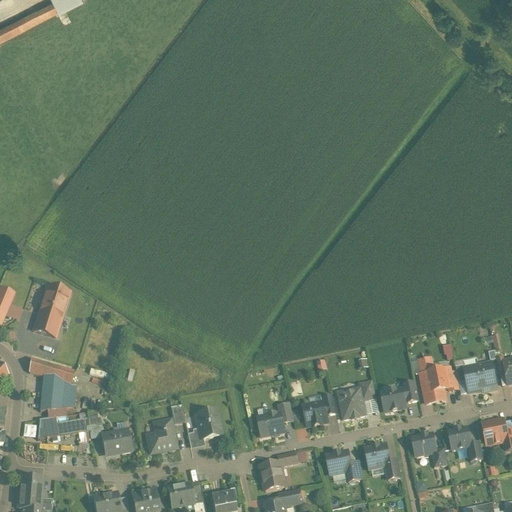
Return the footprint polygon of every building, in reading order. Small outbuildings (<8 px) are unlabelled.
[(47,5),(19,19),(25,30),(53,16),(47,5)] [(71,294),(47,286),(44,296),(45,296),(34,333),(56,339),(71,294)] [(15,295),(1,289),(0,292),(0,299),(11,304),(15,295)] [(11,304),(0,299),(0,312),(6,315),(11,304)] [(496,352),(489,354),(491,362),(497,361),(496,352)] [(56,366),(32,360),(30,374),(44,378),(41,413),(74,409),(76,388),(71,386),(76,371),(56,367),(56,366)] [(432,360),(419,362),(422,376),(435,374),(432,360)] [(504,360),(497,362),(500,376),(506,375),(504,363),(504,360)] [(0,364),(0,392),(2,392),(0,390),(0,385),(9,376),(0,364)] [(465,370),(465,371),(469,395),(483,392),(484,394),(497,391),(492,365),(465,370)] [(464,366),(456,368),(457,374),(459,385),(467,383),(465,371),(465,370),(464,366)] [(422,376),(421,376),(424,389),(427,406),(446,402),(444,391),(449,390),(454,389),(451,375),(450,370),(435,374),(422,376)] [(459,385),(457,374),(451,375),(454,389),(449,390),(450,393),(460,391),(459,385)] [(467,383),(459,385),(460,391),(462,397),(469,395),(467,383)] [(373,384),(360,386),(361,393),(362,393),(364,404),(377,401),(373,384)] [(416,385),(404,387),(405,392),(407,403),(408,405),(419,403),(418,402),(419,402),(416,385)] [(402,391),(381,396),(385,413),(392,412),(393,413),(399,412),(398,411),(406,409),(404,403),(407,403),(405,392),(402,393),(402,391)] [(347,394),(339,395),(345,423),(367,418),(364,404),(362,393),(361,393),(354,395),(353,393),(352,392),(348,392),(347,394)] [(333,398),(323,400),(323,405),(324,404),(327,418),(337,416),(333,398)] [(323,405),(304,409),(308,429),(315,428),(315,429),(321,428),(321,427),(328,425),(327,418),(324,404),(323,405)] [(279,409),(280,416),(281,415),(283,426),(294,424),(291,407),(279,409)] [(182,409),(171,411),(173,422),(174,426),(185,424),(182,409)] [(96,412),(88,414),(90,430),(100,428),(96,412)] [(218,412),(196,417),(199,431),(201,442),(202,442),(223,437),(218,412)] [(280,416),(257,420),(261,440),(285,435),(283,426),(281,415),(280,416)] [(87,420),(57,425),(56,419),(40,422),(38,441),(87,434),(87,420)] [(173,422),(155,426),(157,436),(147,438),(151,456),(177,450),(172,427),(174,426),(173,422)] [(504,422),(483,426),(486,437),(484,437),(485,439),(486,438),(488,447),(503,444),(508,443),(506,433),(504,424),(504,422)] [(461,430),(456,431),(455,431),(455,432),(449,433),(448,433),(448,434),(452,452),(452,453),(453,453),(468,450),(473,449),(472,445),(469,430),(469,429),(468,429),(462,430),(461,430)] [(199,431),(193,432),(194,435),(188,436),(191,449),(203,446),(202,442),(201,442),(199,431)] [(128,432),(101,437),(105,455),(121,452),(122,456),(133,453),(128,432)] [(511,432),(506,433),(508,443),(503,444),(505,452),(511,450),(511,432)] [(433,436),(413,440),(417,459),(432,456),(437,455),(436,451),(433,436)] [(481,443),(472,445),(473,449),(468,450),(471,463),(471,464),(472,464),(472,463),(483,461),(484,461),(481,443)] [(379,447),(373,449),(373,450),(366,451),(370,471),(386,468),(391,467),(390,463),(387,447),(380,449),(379,447)] [(445,450),(436,451),(437,455),(432,456),(435,470),(449,467),(445,450)] [(498,451),(493,453),(494,459),(500,460),(502,457),(498,451)] [(296,454),(278,458),(280,465),(281,470),(282,470),(299,466),(296,454)] [(348,454),(327,458),(331,477),(347,474),(352,473),(351,466),(348,454)] [(399,462),(390,463),(391,467),(386,468),(389,482),(402,479),(399,462)] [(280,465),(261,469),(266,493),(286,489),(282,470),(281,470),(280,465)] [(360,465),(351,466),(352,473),(347,474),(349,484),(364,481),(360,465)] [(44,480),(21,478),(18,511),(19,511),(37,511),(41,511),(42,500),(44,480)] [(191,486),(173,490),(173,488),(168,489),(172,510),(186,507),(186,505),(193,503),(194,506),(192,494),(191,486)] [(146,494),(133,497),(133,496),(132,496),(135,511),(159,511),(156,492),(146,494)] [(300,492),(284,495),(285,502),(286,508),(303,504),(300,492)] [(201,493),(192,494),(194,506),(194,507),(203,505),(201,493)] [(231,493),(212,496),(214,511),(234,511),(233,507),(236,507),(235,499),(232,500),(231,493)] [(117,495),(95,500),(97,511),(120,511),(118,501),(117,495)] [(128,511),(126,499),(118,501),(120,511),(128,511)] [(52,511),(53,501),(42,500),(41,511),(52,511)] [(285,502),(266,506),(266,511),(285,511),(284,508),(286,508),(285,502)]
